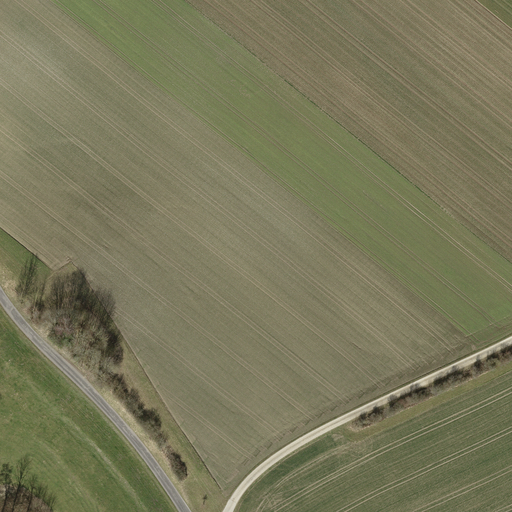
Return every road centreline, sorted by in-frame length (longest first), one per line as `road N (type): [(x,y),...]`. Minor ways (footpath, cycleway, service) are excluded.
road 1 (track): [(511,342),(292,447),(257,472),(228,511)]
road 2 (residential): [(0,294),(154,465),(184,511)]
